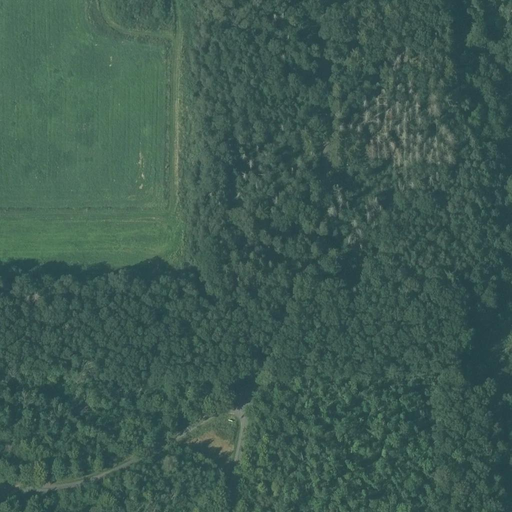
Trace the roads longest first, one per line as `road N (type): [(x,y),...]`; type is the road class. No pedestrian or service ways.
road 1 (track): [(100,0),(113,25),(161,32),(173,42),(170,211),(0,216)]
road 2 (unclassified): [(247,405),(324,202),(320,0)]
road 3 (unclassified): [(0,488),(87,482),(220,411),(247,405)]
